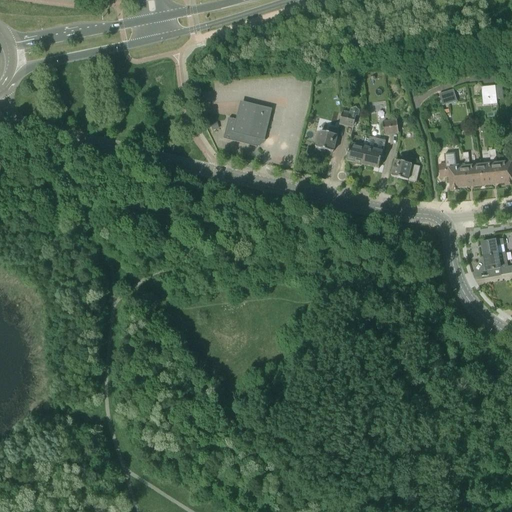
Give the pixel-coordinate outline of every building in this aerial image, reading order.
[(347,56),(328,51),(326,59),(345,64),(347,56)] [(498,86),(496,87),(483,88),(484,100),(499,99),(498,86)] [(443,106),(457,101),(454,90),(439,94),(443,106)] [(270,111),(242,104),(238,120),(229,118),(224,139),(257,147),(259,138),(263,139),(270,111)] [(350,113),(346,126),(353,128),(356,117),(359,116),(360,111),(356,107),(350,109),(350,113)] [(346,126),(350,113),(343,111),(339,125),(346,126)] [(390,122),(392,134),(399,133),(397,121),(390,122)] [(219,129),(218,122),(211,124),(212,131),(219,129)] [(385,135),(392,134),(390,122),(383,123),(385,135)] [(333,152),(339,129),(331,127),(329,134),(320,132),(316,150),(324,152),(325,150),(333,152)] [(364,165),(369,148),(367,147),(368,141),(365,141),(366,136),(358,134),(358,137),(354,136),(352,144),(351,143),(346,161),(364,165)] [(369,148),(364,165),(379,169),(383,151),(369,148)] [(496,163),(495,150),(489,151),(490,160),(492,162),(493,163),(480,165),(482,186),(498,184),(496,163)] [(482,186),(480,165),(468,166),(467,165),(469,163),(469,153),(463,153),(464,166),(467,187),(482,186)] [(511,170),(511,158),(510,159),(511,161),(496,163),(498,184),(505,183),(506,186),(511,185),(511,170)] [(420,167),(395,161),(391,177),(408,181),(416,183),(420,167)] [(464,166),(446,168),(446,165),(439,166),(440,178),(450,176),(451,182),(450,182),(451,192),(459,191),(459,188),(467,187),(464,166)] [(498,254),(497,246),(504,245),(503,239),(481,243),(484,257),(498,254)] [(498,254),(484,257),(486,271),(500,268),(501,275),(511,273),(511,266),(508,267),(506,253),(498,254)]
